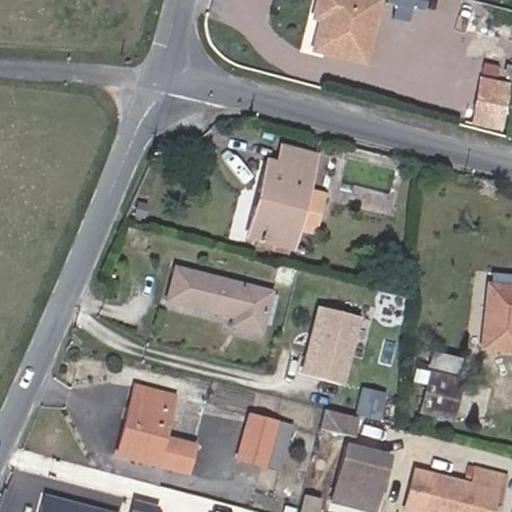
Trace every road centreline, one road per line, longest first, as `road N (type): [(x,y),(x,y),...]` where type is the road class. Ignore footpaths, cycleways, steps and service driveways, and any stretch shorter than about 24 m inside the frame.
road 1 (residential): [(0,433),(160,78)]
road 2 (residential): [(160,78),(511,165)]
